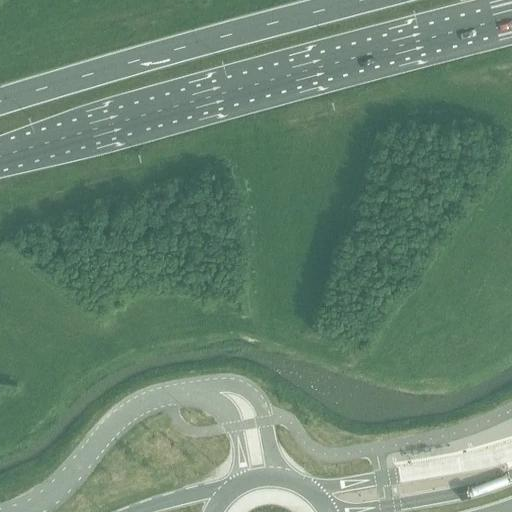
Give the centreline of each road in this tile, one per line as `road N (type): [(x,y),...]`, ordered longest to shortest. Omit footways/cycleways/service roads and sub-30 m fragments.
road 1 (trunk): [(0,157),(511,18)]
road 2 (trunk): [(361,0),(0,102)]
road 3 (unclassified): [(185,393),(140,406),(112,425),(44,503),(25,511)]
road 4 (secondary): [(511,475),(471,492),(356,511)]
road 5 (unclassified): [(278,478),(255,399),(235,386),(185,393)]
road 6 (unclassified): [(185,393),(206,398),(231,421),(243,484)]
